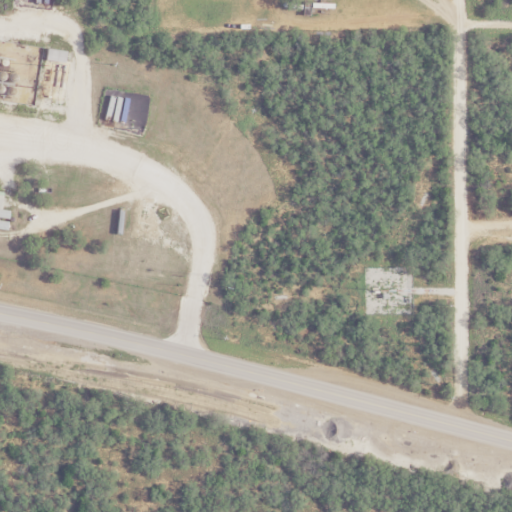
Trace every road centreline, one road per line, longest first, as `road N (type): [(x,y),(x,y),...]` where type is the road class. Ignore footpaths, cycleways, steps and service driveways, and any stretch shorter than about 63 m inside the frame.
road 1 (secondary): [(511,441),(0,313)]
road 2 (residential): [(458,427),(456,0)]
